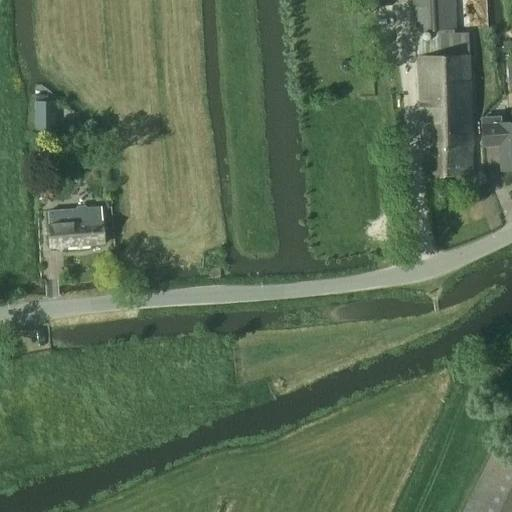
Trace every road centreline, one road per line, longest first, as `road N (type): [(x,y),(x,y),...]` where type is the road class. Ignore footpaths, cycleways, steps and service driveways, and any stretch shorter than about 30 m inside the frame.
road 1 (tertiary): [(0,316),(432,272),(511,234)]
road 2 (track): [(100,511),(215,461),(264,453),(335,425),(440,376),(473,369),(511,374)]
